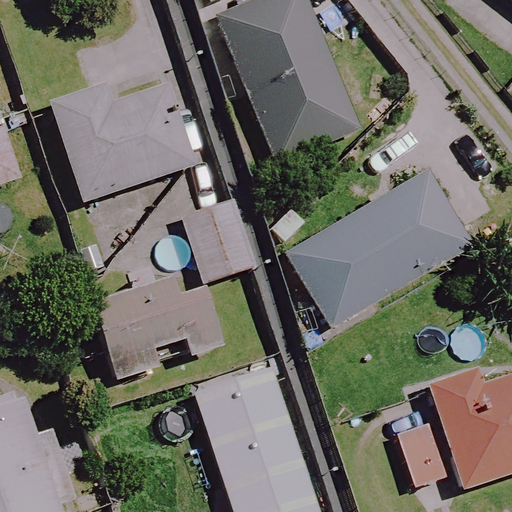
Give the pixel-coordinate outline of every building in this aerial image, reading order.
[(228,0),(194,0),(201,13),(228,0)] [(350,139),(294,0),(278,0),(209,28),(267,172),(350,139)] [(511,0),(495,0),(511,13),(511,0)] [(157,76),(97,96),(43,113),(74,211),(164,182),(189,174),(157,76)] [(0,192),(8,190),(0,161),(0,192)] [(511,229),(511,200),(496,175),(475,189),(503,235),(511,229)] [(463,256),(421,182),(279,263),(321,337),(463,256)] [(244,277),(224,212),(175,227),(195,292),(244,277)] [(211,358),(195,308),(192,296),(168,304),(162,284),(113,300),(82,309),(107,389),(150,375),(146,361),(173,353),(178,369),(211,358)] [(511,378),(481,388),(476,371),(418,390),(428,423),(387,436),(406,494),(447,481),(453,499),(511,479),(511,378)] [(308,511),(263,375),(186,401),(222,511),(308,511)] [(0,511),(61,511),(63,511),(54,486),(40,450),(26,455),(9,410),(0,413),(0,511)]
